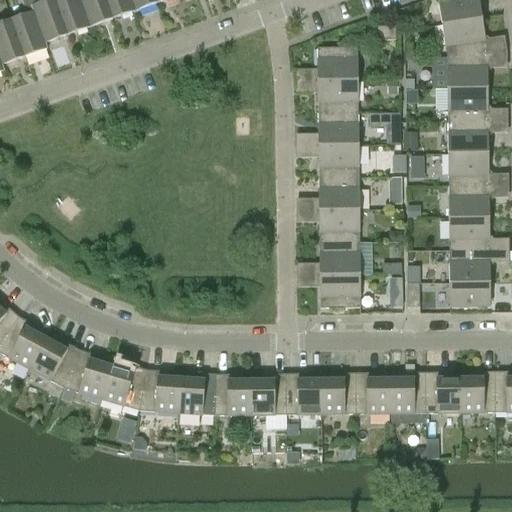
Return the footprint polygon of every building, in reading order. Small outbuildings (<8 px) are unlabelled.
[(20,0),(22,4),(26,15),(11,21),(24,58),(47,50),(28,0),(20,0)] [(50,0),(39,4),(37,0),(28,0),(47,50),(45,44),(67,37),(54,0),(50,0)] [(54,0),(67,37),(90,28),(79,0),(54,0)] [(79,0),(90,28),(113,20),(105,0),(79,0)] [(105,0),(113,20),(135,12),(130,0),(105,0)] [(130,0),(135,12),(158,4),(156,0),(130,0)] [(477,0),(460,0),(438,3),(442,27),(481,21),(477,0)] [(0,24),(0,61),(4,72),(2,66),(24,58),(11,21),(0,24)] [(481,21),(442,27),(446,59),(486,55),(481,21)] [(370,33),(371,41),(396,41),(396,33),(396,27),(371,27),(370,33)] [(422,47),(407,47),(407,60),(422,60),(422,47)] [(317,50),(317,83),(357,82),(357,49),(317,50)] [(447,91),(487,91),(486,55),(446,59),(447,91)] [(414,80),(406,80),(406,91),(414,91),(414,80)] [(357,82),(317,83),(317,115),(357,115),(357,82)] [(388,95),(397,95),(397,83),(388,83),(388,95)] [(487,91),(447,91),(447,123),(487,123),(487,91)] [(368,115),(368,126),(386,126),(386,130),(386,145),(399,145),(399,130),(399,124),(399,114),(368,115)] [(357,115),(317,115),(318,147),(358,147),(357,115)] [(447,123),(447,156),(487,155),(487,123),(447,123)] [(405,152),(418,152),(418,133),(405,134),(405,152)] [(358,147),(318,147),(318,180),(358,179),(358,147)] [(487,155),(447,156),(448,188),(488,188),(487,155)] [(392,174),(405,174),(405,173),(405,157),(392,157),(392,174)] [(409,158),(409,167),(424,167),(423,158),(409,158)] [(358,179),(318,180),(318,212),(358,212),(358,179)] [(448,188),(448,221),(488,220),(488,188),(448,188)] [(388,206),(400,206),(401,206),(401,196),(399,196),(388,196),(388,206)] [(420,206),(408,206),(408,219),(420,219),(420,206)] [(358,212),(318,212),(319,245),(359,244),(358,212)] [(448,221),(449,253),(489,253),(488,220),(448,221)] [(400,232),(388,232),(388,242),(400,242),(400,232)] [(319,245),(319,277),(359,277),(359,244),(319,245)] [(449,253),(449,285),(489,285),(489,253),(449,253)] [(400,265),(384,265),(384,276),(400,276),(400,265)] [(407,285),(419,285),(419,269),(406,269),(407,285)] [(319,277),(319,310),(359,310),(359,277),(319,277)] [(419,309),(419,285),(407,285),(407,309),(419,309)] [(449,285),(449,309),(489,308),(489,285),(449,285)] [(3,305),(0,305),(0,344),(18,319),(3,305)] [(0,355),(29,371),(46,340),(38,336),(36,328),(18,319),(0,344),(0,355)] [(29,371),(49,383),(63,390),(79,352),(62,342),(53,345),(46,340),(29,371)] [(63,390),(101,401),(111,368),(102,365),(98,358),(79,352),(63,390)] [(111,368),(101,401),(138,413),(146,372),(127,366),(119,370),(111,368)] [(138,413),(154,414),(176,415),(179,380),(171,380),(166,373),(146,372),(138,413)] [(511,373),(494,374),(494,415),(511,414),(511,373)] [(424,416),(424,374),(404,375),(398,381),(389,381),(390,416),(424,416)] [(424,374),(424,416),(459,415),(459,380),(450,380),(444,374),(424,374)] [(459,380),(459,415),(494,415),(494,374),(474,374),(468,380),(459,380)] [(179,380),(176,415),(214,418),(215,376),(195,375),(189,381),(179,380)] [(320,381),(320,417),(355,416),(354,375),(334,375),(329,381),(320,381)] [(354,375),(355,416),(390,416),(389,381),(381,381),(374,375),(354,375)] [(215,376),(214,418),(250,417),(250,382),(241,382),(235,376),(215,376)] [(250,382),(250,417),(285,417),(285,376),(265,376),(259,382),(250,382)] [(285,376),(285,417),(320,417),(320,381),(311,381),(305,376),(285,376)] [(146,444),(142,438),(135,438),(134,443),(133,451),(145,452),(146,444)] [(404,449),(391,449),(392,463),(404,462),(404,449)] [(412,462),(425,462),(425,450),(413,450),(412,462)]
